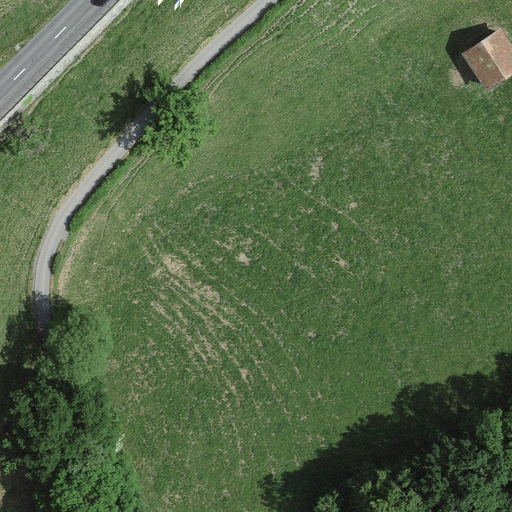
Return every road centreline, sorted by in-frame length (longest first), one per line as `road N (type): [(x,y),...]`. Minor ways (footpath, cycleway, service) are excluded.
road 1 (residential): [(265,0),(65,211),(49,242),(48,341),(117,511)]
road 2 (primary): [(0,92),(91,0)]
